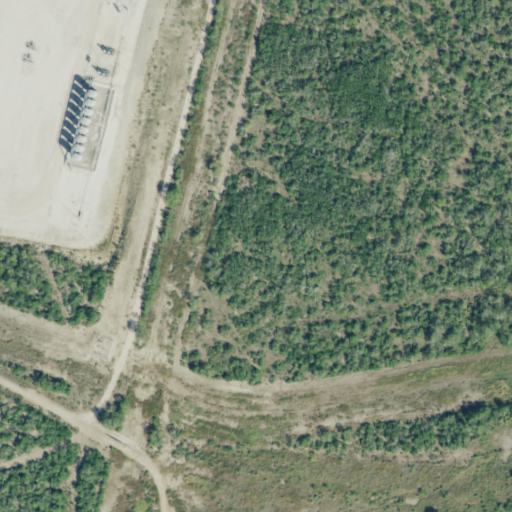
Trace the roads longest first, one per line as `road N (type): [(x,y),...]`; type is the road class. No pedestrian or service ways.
road 1 (track): [(143,430),(186,435),(332,498),(469,511)]
road 2 (track): [(153,511),(143,430),(123,401),(0,348)]
